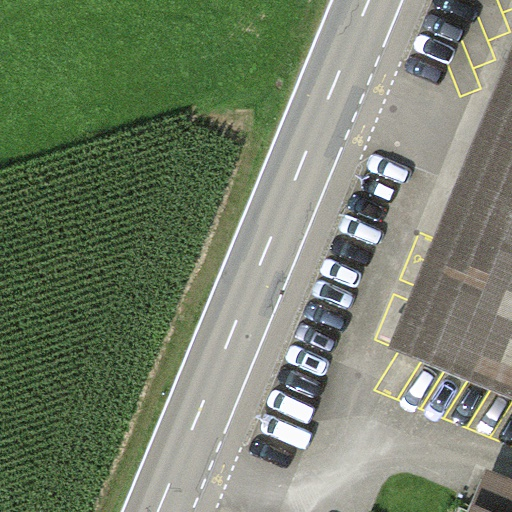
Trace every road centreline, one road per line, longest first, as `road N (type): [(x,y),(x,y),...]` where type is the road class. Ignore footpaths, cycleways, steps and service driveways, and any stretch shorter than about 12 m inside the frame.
road 1 (secondary): [(158,511),(371,0)]
road 2 (unknown): [(511,414),(282,322)]
